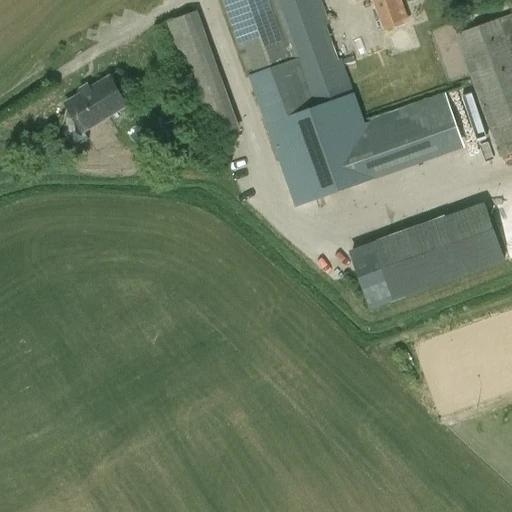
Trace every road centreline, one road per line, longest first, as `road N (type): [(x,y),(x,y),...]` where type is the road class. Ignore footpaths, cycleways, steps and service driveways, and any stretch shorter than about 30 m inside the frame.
road 1 (track): [(511,179),(298,225),(275,186),(203,0)]
road 2 (track): [(179,0),(0,112)]
